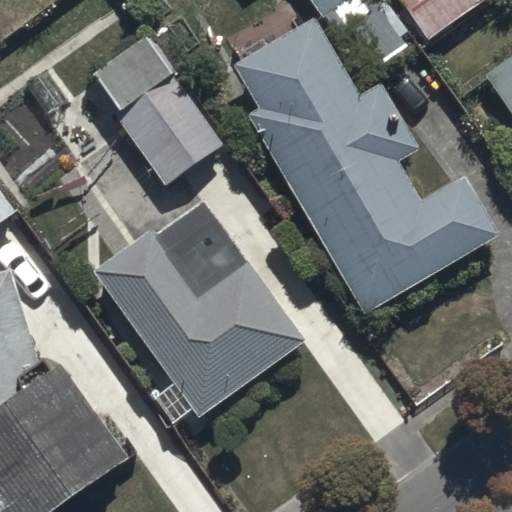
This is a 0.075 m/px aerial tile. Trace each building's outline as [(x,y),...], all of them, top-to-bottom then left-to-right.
[(303,0),(313,14),(332,0),(303,0)] [(393,0),(420,38),(475,0),(393,0)] [(306,21),(229,66),(253,107),(240,115),(356,316),(495,237),(460,175),(415,201),(392,162),(412,151),(374,85),(351,98),(306,21)] [(83,76),(157,184),(215,145),(141,37),(83,76)] [(511,49),(476,74),(511,126),(511,49)] [(0,198),(0,217),(9,211),(0,198)] [(188,297),(145,234),(91,271),(193,416),(299,343),(241,260),(188,297)] [(0,511),(57,511),(122,466),(54,371),(37,383),(2,270),(0,270),(0,511)]
